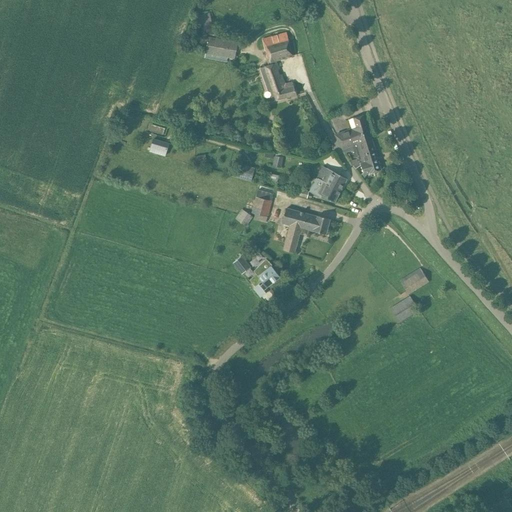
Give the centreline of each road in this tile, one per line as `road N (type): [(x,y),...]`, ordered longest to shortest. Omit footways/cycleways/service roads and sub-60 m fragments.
road 1 (unclassified): [(301,511),(223,420),(214,400),(222,360),(315,286),(371,210),(401,212),(428,233)]
road 2 (unclassified): [(428,233),(422,190),(351,0)]
road 3 (unclassified): [(511,327),(428,233)]
